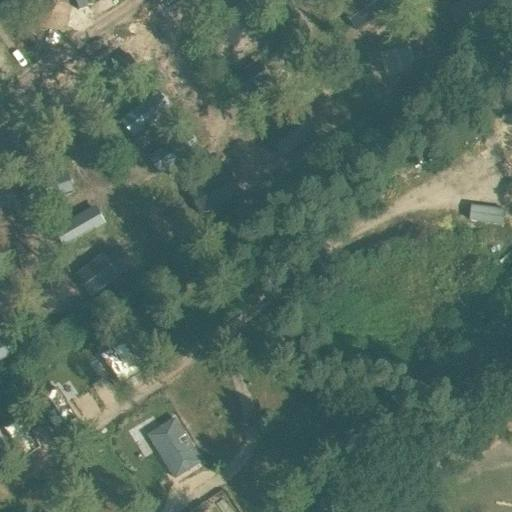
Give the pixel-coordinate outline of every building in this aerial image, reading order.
[(124,341),(101,356),(120,386),(144,370),(124,341)] [(51,393),(36,403),(56,433),(77,419),(65,402),(66,401),(57,388),(51,392),(51,393)] [(475,458),(507,436),(494,416),(461,437),(475,458)] [(19,418),(4,428),(24,457),(39,447),(19,418)] [(175,419),(148,436),(174,479),(201,461),(175,419)]
